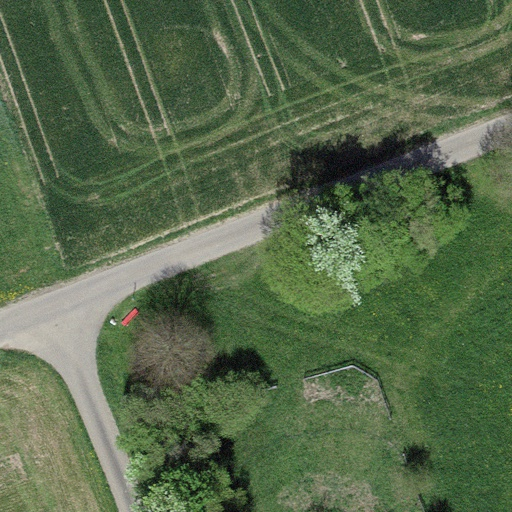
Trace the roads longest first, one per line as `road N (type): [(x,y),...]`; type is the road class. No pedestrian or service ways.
road 1 (unclassified): [(0,329),(511,124)]
road 2 (track): [(53,308),(133,511)]
